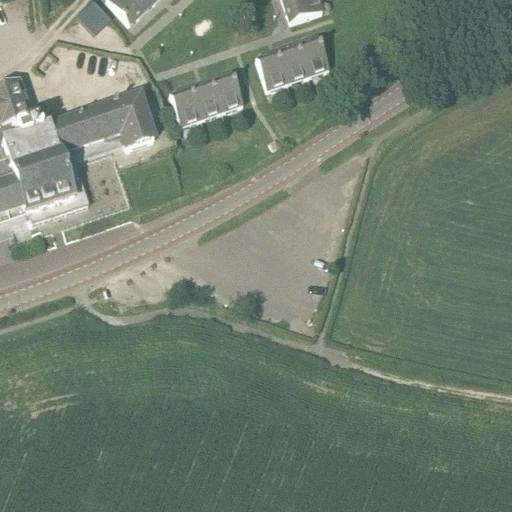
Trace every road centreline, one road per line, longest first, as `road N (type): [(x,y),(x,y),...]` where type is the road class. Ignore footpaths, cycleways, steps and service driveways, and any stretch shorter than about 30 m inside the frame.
road 1 (tertiary): [(0,303),(139,249),(240,196),(511,28)]
road 2 (track): [(511,400),(349,367),(185,312),(108,320),(81,304)]
